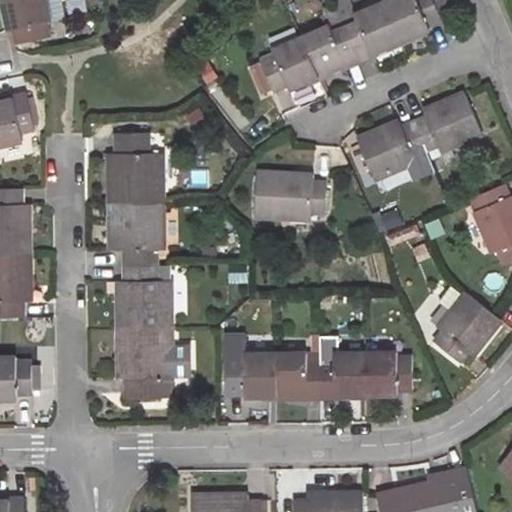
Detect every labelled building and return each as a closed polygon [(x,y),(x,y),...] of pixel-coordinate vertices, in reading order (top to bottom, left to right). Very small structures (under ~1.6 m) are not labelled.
[(0,0),(0,3),(4,23),(15,21),(19,41),(47,36),(44,19),(52,17),(48,0),(0,0)] [(331,24),(279,47),(284,57),(267,65),(280,92),(294,86),(299,94),(432,34),(428,22),(445,14),(439,0),(383,0),(345,17),(331,24)] [(326,12),(331,24),(345,17),(340,6),(326,12)] [(194,68),(206,85),(218,76),(205,60),(194,68)] [(483,136),(464,93),(425,111),(427,119),(399,128),(396,122),(353,140),(372,184),(415,167),(410,159),(442,147),(445,155),(483,136)] [(0,156),(25,151),(22,137),(37,133),(30,108),(17,111),(14,101),(0,104),(0,156)] [(123,369),(122,399),(161,399),(161,371),(171,371),(168,287),(155,287),(155,250),(169,249),(165,156),(149,156),(147,135),(115,136),(115,158),(105,159),(108,249),(119,249),(119,294),(109,295),(112,369),(123,369)] [(311,176),(256,176),(257,222),(310,222),(311,211),(323,212),(323,186),(311,187),(311,176)] [(505,268),(511,263),(511,201),(505,185),(472,198),(478,214),(471,216),(488,257),(497,253),(505,268)] [(0,318),(18,319),(19,291),(28,290),(28,219),(19,218),(18,190),(0,190),(0,318)] [(372,214),(378,231),(401,223),(395,206),(372,214)] [(422,222),(428,238),(443,233),(437,217),(422,222)] [(458,362),(486,331),(450,301),(422,331),(428,335),(417,347),(442,371),(453,358),(458,362)] [(236,394),(236,407),(389,405),(388,394),(407,394),(406,366),(388,367),(387,355),(331,357),(325,357),(325,368),(312,368),(294,368),(293,356),(236,356),(235,343),(216,343),(215,394),(236,394)] [(312,347),(312,368),(325,368),(325,357),(331,357),(331,347),(312,347)] [(0,408),(28,408),(27,394),(42,394),(39,360),(0,360),(0,408)] [(511,444),(499,460),(511,470),(511,444)] [(474,511),(465,462),(447,466),(448,477),(378,492),(382,511),(474,511)] [(356,511),(357,485),(304,485),(304,496),(291,496),(291,511),(356,511)] [(242,491),(191,492),(190,511),(256,511),(256,501),(242,501),(242,491)] [(0,511),(28,511),(28,510),(28,499),(0,499),(0,511)]
